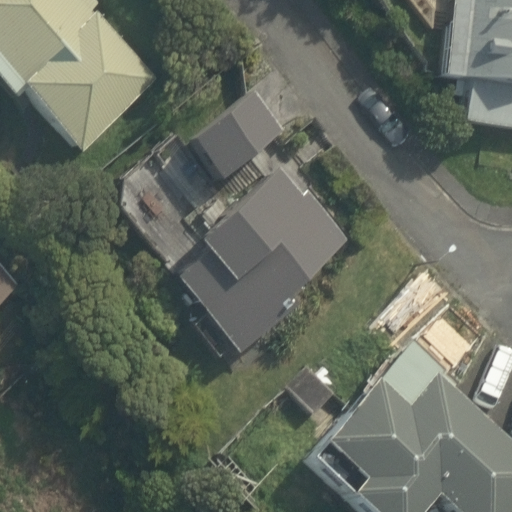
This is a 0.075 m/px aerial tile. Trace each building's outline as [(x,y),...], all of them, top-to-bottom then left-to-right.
[(155,80),(75,0),(0,0),(0,89),(72,163),(155,80)] [(462,131),(511,137),(511,0),(450,0),(438,92),(467,96),(462,131)] [(230,242),(174,288),(234,362),(367,253),(246,104),(169,167),(230,242)] [(0,307),(18,291),(0,270),(0,307)] [(421,393),(388,366),(298,476),(342,511),(511,511),(511,442),(434,378),(421,393)]
